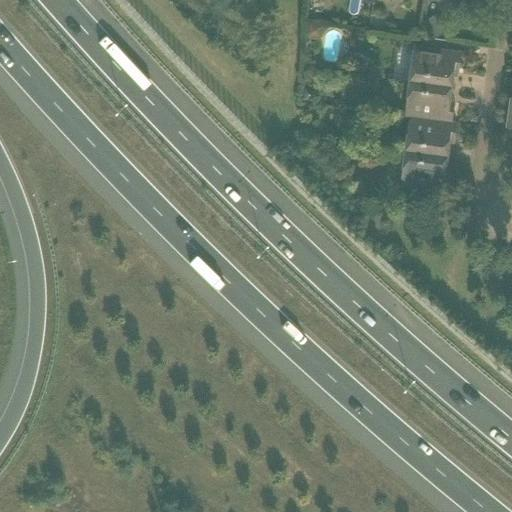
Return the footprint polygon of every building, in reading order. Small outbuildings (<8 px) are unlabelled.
[(320,39),(322,26),(309,24),(307,37),(320,39)] [(460,69),(462,53),(414,47),(409,83),(452,88),(455,69),(460,69)] [(450,107),(452,88),(409,83),(404,117),(409,118),(453,123),(453,122),(455,108),(450,107)] [(315,103),(316,91),(304,90),(302,101),(315,103)] [(360,130),(362,114),(348,113),(347,128),(360,130)] [(409,118),(405,152),(448,157),(450,138),(456,139),(458,123),(453,122),(453,123),(409,118)] [(400,187),(448,193),(450,177),(446,177),(448,157),(405,152),(400,187)]
